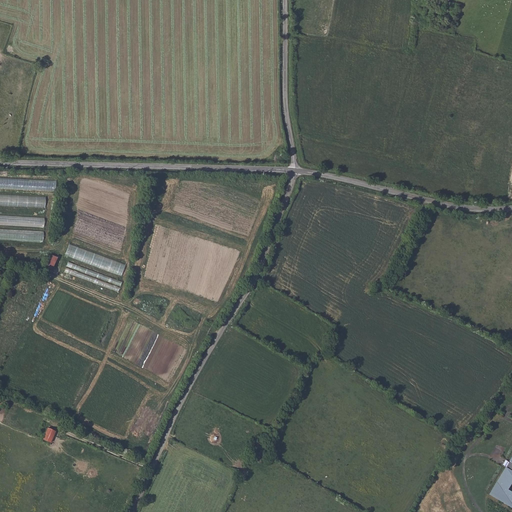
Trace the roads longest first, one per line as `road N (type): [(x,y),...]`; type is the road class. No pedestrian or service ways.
road 1 (unclassified): [(295,170),(254,282),(184,399),(131,511)]
road 2 (unclassified): [(295,170),(0,163)]
road 3 (unclassified): [(511,208),(441,204),(295,170)]
road 4 (unclassified): [(284,0),(295,170)]
